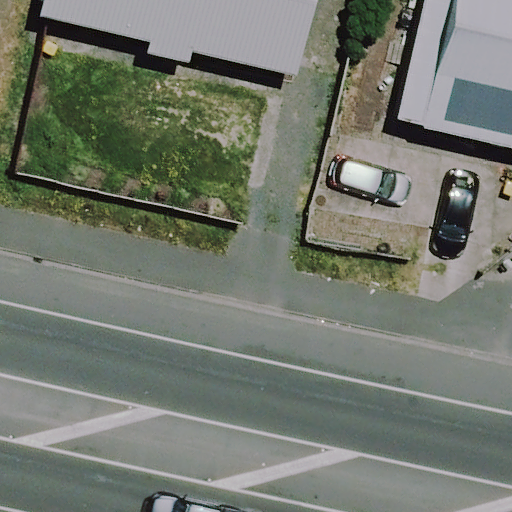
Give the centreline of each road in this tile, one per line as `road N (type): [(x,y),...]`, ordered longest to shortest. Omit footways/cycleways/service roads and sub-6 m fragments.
road 1 (trunk): [(330,483),(0,403)]
road 2 (trunk): [(472,511),(330,483)]
